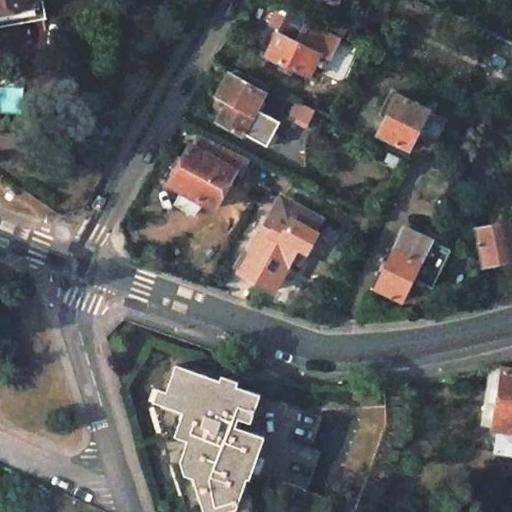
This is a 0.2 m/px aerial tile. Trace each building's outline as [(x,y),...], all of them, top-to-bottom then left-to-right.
[(0,0),(0,10),(37,7),(35,0),(0,0)] [(328,59),(339,38),(288,13),(277,33),(273,31),(269,37),(273,40),(266,54),(310,76),(321,56),(328,59)] [(267,87),(231,68),(215,98),(226,105),(216,124),(240,137),(241,136),(265,149),(278,124),(254,111),(267,87)] [(450,114),(399,86),(376,130),(410,147),(418,133),(436,143),(450,114)] [(166,186),(213,212),(236,172),(241,175),(248,162),(198,138),(192,148),(188,146),(166,186)] [(387,151),(380,164),(397,173),(404,159),(387,151)] [(284,196),(266,228),(274,232),(280,222),(289,227),(295,218),(320,233),(327,220),(284,196)] [(242,270),(276,289),(300,247),(309,252),(320,233),(295,218),(289,227),(280,222),(274,232),(266,228),(242,270)] [(511,233),(510,222),(474,229),(481,270),(511,263),(511,233)] [(449,247),(403,225),(373,290),(399,302),(411,276),(432,285),(449,247)] [(252,480),(268,440),(242,428),(245,421),(255,425),(267,394),(239,384),(228,414),(211,406),(222,377),(181,362),(162,408),(172,413),(168,427),(186,435),(179,454),(196,486),(202,483),(213,504),(219,501),(225,511),(252,511),(282,497),(268,472),(256,479),(252,480)] [(511,453),(511,369),(502,368),(493,432),(497,432),(495,451),(511,453)] [(211,406),(228,414),(239,384),(222,377),(211,406)]
